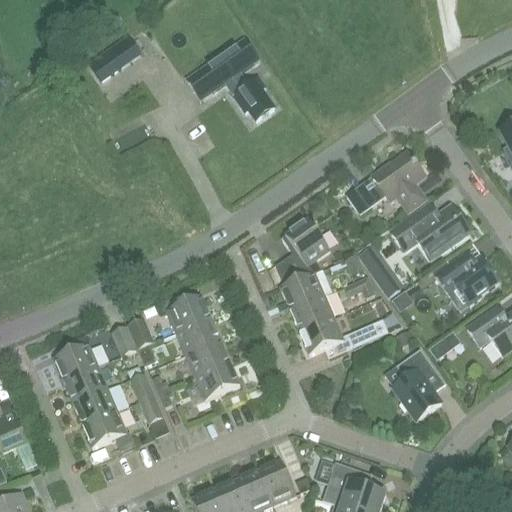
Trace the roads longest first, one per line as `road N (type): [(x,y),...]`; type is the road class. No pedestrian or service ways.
road 1 (residential): [(412,98),(211,241),(0,336)]
road 2 (residential): [(85,505),(296,415)]
road 3 (residential): [(412,98),(511,234)]
road 4 (residential): [(296,415),(244,274)]
road 5 (residential): [(296,415),(437,465)]
road 6 (residential): [(85,505),(28,368)]
